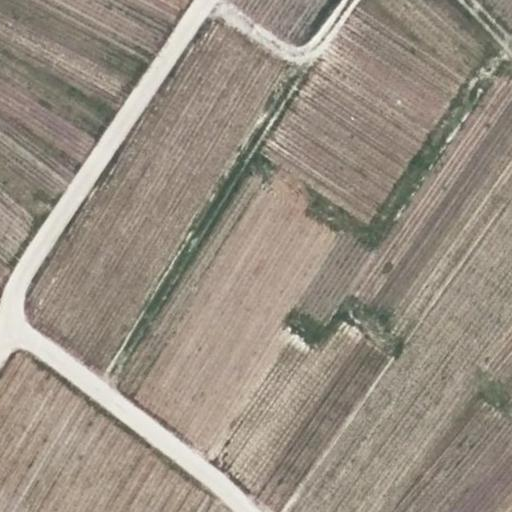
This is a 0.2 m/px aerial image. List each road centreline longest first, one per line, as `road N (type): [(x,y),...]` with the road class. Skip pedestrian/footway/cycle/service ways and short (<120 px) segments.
road 1 (unclassified): [(245,511),(164,434),(10,325),(7,288),(206,0)]
road 2 (track): [(214,0),(303,42),(348,0)]
